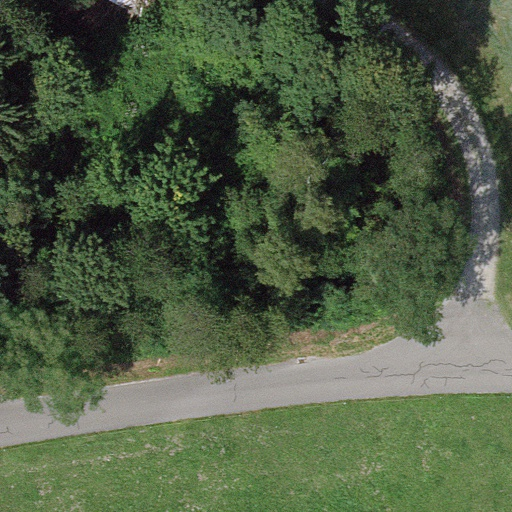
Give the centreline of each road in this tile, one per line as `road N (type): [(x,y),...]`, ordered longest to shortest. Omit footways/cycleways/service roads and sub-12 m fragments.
road 1 (unclassified): [(511,371),(232,390),(0,427)]
road 2 (track): [(469,369),(488,206),(475,121),(390,30),(335,0)]
